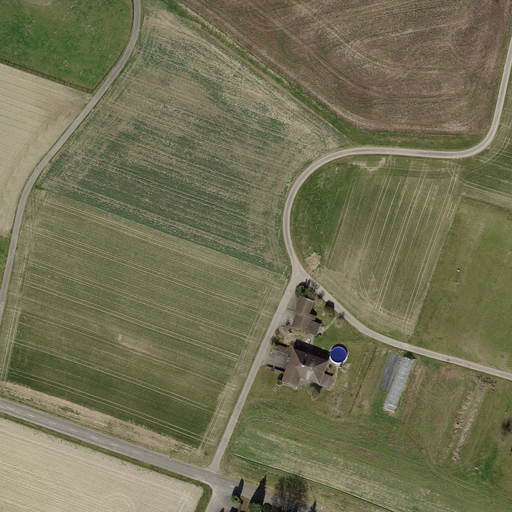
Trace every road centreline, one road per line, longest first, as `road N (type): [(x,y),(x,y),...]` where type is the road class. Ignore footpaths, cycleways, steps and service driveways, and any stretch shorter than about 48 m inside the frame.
road 1 (track): [(511,377),(366,330),(299,271),(287,222),(298,183),(331,159),(361,151),(459,156),(481,148),(494,130),(511,50)]
road 2 (track): [(136,0),(132,47),(21,204),(0,308)]
road 3 (unclassified): [(0,406),(304,511)]
road 4 (track): [(299,271),(214,467),(210,511)]
